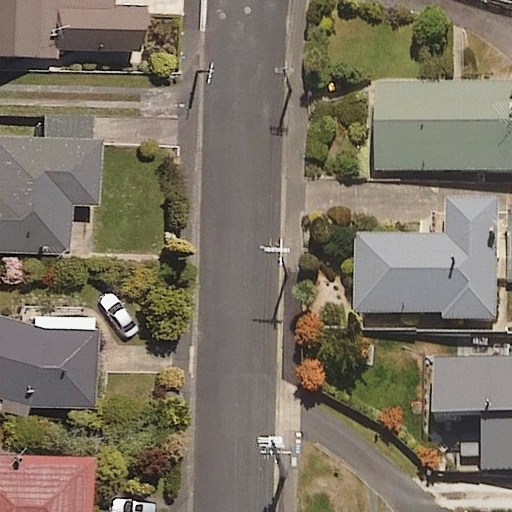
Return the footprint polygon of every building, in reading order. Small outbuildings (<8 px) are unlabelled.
[(106,0),(0,0),(0,52),(133,47),(131,2),(106,3),(106,0)] [(511,172),(511,86),(375,89),(376,174),(511,172)] [(91,112),(43,113),(43,131),(0,131),(0,248),(65,248),(65,202),(92,202),(91,112)] [(498,208),(449,208),(449,241),(358,240),(356,314),(450,316),(449,323),(497,323),(498,281),(511,280),(511,216),(498,216),(498,208)] [(0,410),(28,413),(29,398),(90,403),(90,315),(26,312),(24,318),(0,313),(0,410)] [(511,362),(434,362),(434,418),(486,418),(486,472),(511,471),(511,362)] [(81,511),(82,451),(0,450),(0,511),(81,511)]
